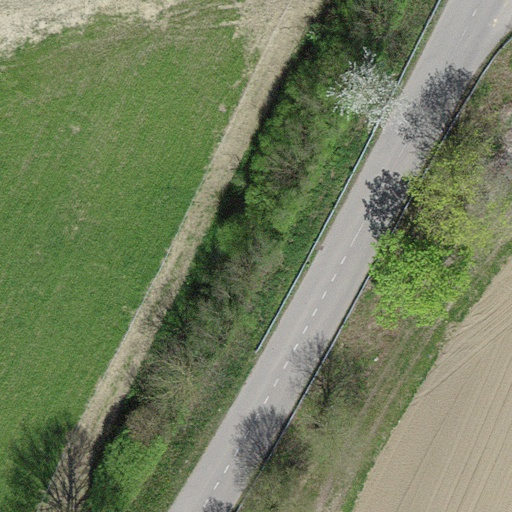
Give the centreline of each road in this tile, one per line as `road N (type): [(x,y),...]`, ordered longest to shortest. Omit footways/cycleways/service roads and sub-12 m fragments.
road 1 (tertiary): [(480,0),(199,511)]
road 2 (track): [(511,228),(448,306),(335,511)]
